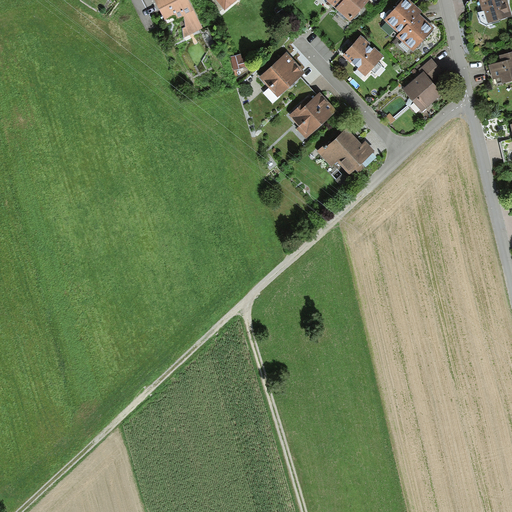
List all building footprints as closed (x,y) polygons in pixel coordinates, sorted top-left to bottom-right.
[(154,0),(165,21),(175,16),(177,21),(184,18),(185,28),(182,29),(184,40),(204,29),(188,0),(154,0)] [(217,0),(225,9),(237,0),(217,0)] [(338,0),(333,6),(350,22),(370,0),(338,0)] [(414,5),(408,0),(403,0),(385,21),(401,34),(408,26),(410,28),(420,16),(423,13),(414,5)] [(479,0),(483,12),(485,11),(488,23),(511,16),(506,0),(479,0)] [(408,26),(401,34),(397,38),(414,52),(435,29),(424,20),(420,16),(410,28),(408,26)] [(353,46),(344,56),(366,76),(383,57),(361,37),(353,46)] [(511,53),(505,56),(500,57),(502,63),(489,66),(493,81),(496,80),(497,84),(502,82),(503,84),(511,81),(511,53)] [(290,57),(287,54),(260,79),(278,99),(306,75),(290,57)] [(423,73),(403,90),(422,113),(443,95),(436,86),(433,83),(444,74),(432,59),(420,69),(423,73)] [(323,98),(319,94),(300,112),(298,109),(289,116),(300,128),(298,130),(306,139),(336,112),(323,98)] [(355,140),(347,132),(326,151),(323,147),(318,151),(332,166),(337,162),(349,175),(375,152),(367,143),(361,148),(355,140)]
